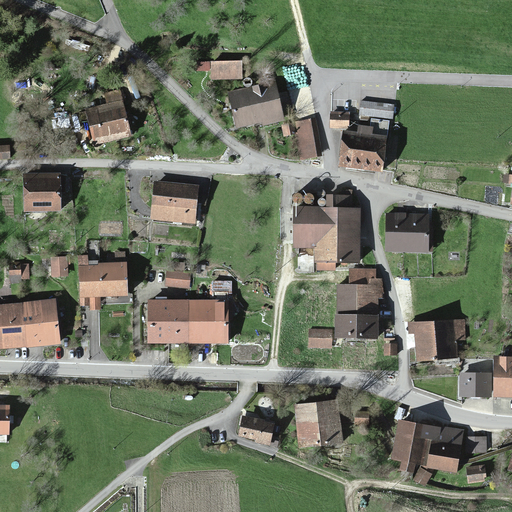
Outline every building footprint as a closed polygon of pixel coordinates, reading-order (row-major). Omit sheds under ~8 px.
[(239,66),(190,65),(190,73),(210,73),(210,80),(239,81),(239,66)] [(273,86),(231,96),(239,131),(281,122),(273,86)] [(112,108),(89,113),(95,146),(131,139),(123,96),(110,99),(112,108)] [(393,108),(360,105),(359,118),(391,121),(393,108)] [(347,117),(330,117),(329,129),(347,130),(347,117)] [(313,124),(295,127),(299,162),(317,159),(313,124)] [(40,127),(28,127),(27,139),(40,139),(40,127)] [(356,138),(341,136),(336,169),(379,175),(383,142),(370,140),(371,132),(357,130),(356,138)] [(9,146),(0,146),(0,159),(10,159),(9,146)] [(63,177),(25,178),(26,215),(64,214),(63,177)] [(201,189),(158,185),(154,224),(197,228),(201,189)] [(326,212),(296,211),(294,252),(311,252),(310,268),(356,270),(359,213),(350,213),(351,201),(326,200),(326,212)] [(429,214),(386,213),(386,252),(428,253),(429,214)] [(90,260),(82,261),(83,301),(130,299),(128,255),(116,256),(116,266),(90,267),(90,260)] [(348,290),(336,290),(336,295),(322,295),(322,314),(335,315),(334,340),(374,341),(375,301),(381,301),(382,283),(375,283),(376,274),(349,273),(348,290)] [(212,305),(152,304),(152,346),(228,347),(229,292),(212,292),(212,305)] [(54,304),(0,309),(0,352),(59,347),(54,304)] [(414,328),(414,364),(450,364),(450,340),(463,340),(463,328),(414,328)] [(331,333),(307,332),(306,349),(331,349),(331,333)] [(395,346),(382,346),(382,358),(395,358),(395,346)] [(511,359),(493,360),(494,404),(511,403),(511,359)] [(487,376),(464,376),(464,400),(487,400),(487,376)] [(335,404),(293,408),(296,449),(339,445),(335,404)] [(11,409),(0,408),(0,436),(11,436),(11,409)] [(368,412),(356,412),(355,423),(368,424),(368,412)] [(274,427),(245,420),(241,438),(270,445),(274,427)] [(461,434),(397,424),(392,463),(401,464),(400,471),(410,473),(411,465),(455,472),(461,434)] [(483,433),(464,433),(464,450),(483,450),(483,433)] [(483,468),(467,469),(468,482),(484,481),(483,468)]
